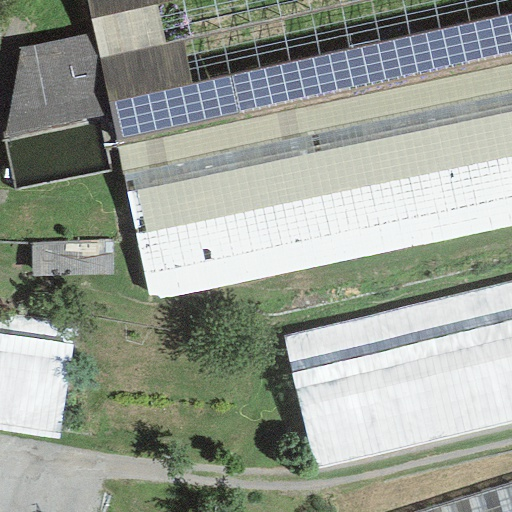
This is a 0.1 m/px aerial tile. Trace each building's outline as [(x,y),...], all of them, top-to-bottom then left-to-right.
[(511,0),(83,0),(90,31),(108,109),(118,137),(511,51),(511,0)] [(90,31),(14,48),(2,133),(108,109),(90,31)] [(511,51),(118,137),(151,298),(511,223),(511,51)] [(511,280),(293,333),(316,466),(511,417),(511,280)] [(62,343),(0,334),(0,428),(53,436),(62,343)] [(511,511),(511,487),(427,511),(511,511)]
